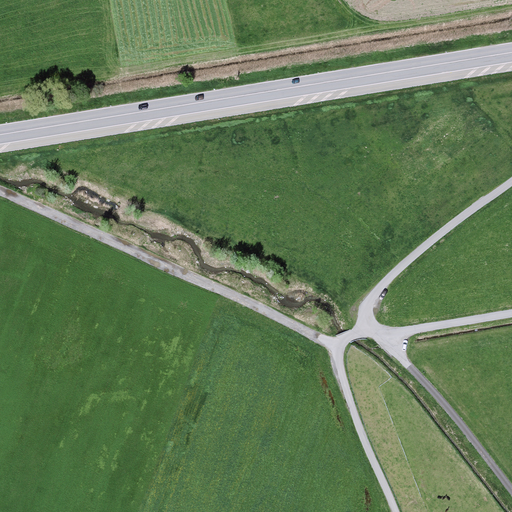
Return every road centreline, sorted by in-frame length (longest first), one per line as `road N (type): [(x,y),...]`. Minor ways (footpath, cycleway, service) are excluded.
road 1 (primary): [(511,53),(0,136)]
road 2 (track): [(331,346),(0,190)]
road 3 (track): [(384,335),(361,333),(331,346),(393,511)]
road 4 (track): [(511,181),(371,296),(361,333)]
road 5 (track): [(511,497),(384,335)]
road 6 (track): [(511,314),(384,335)]
